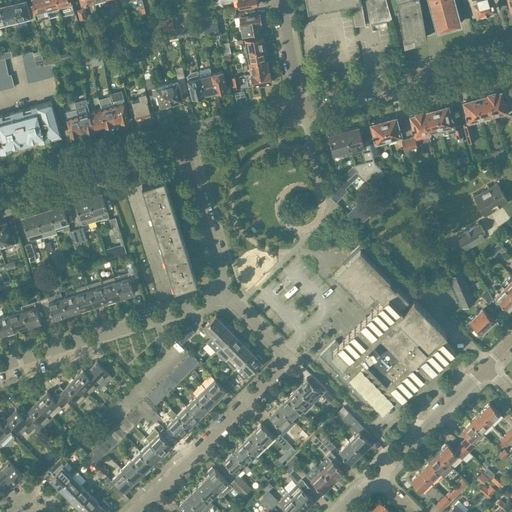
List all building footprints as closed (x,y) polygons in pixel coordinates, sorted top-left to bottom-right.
[(25,0),(23,0),(20,1),(19,0),(14,1),(14,2),(13,2),(17,20),(23,18),(24,20),(30,19),(25,0)] [(45,0),(32,0),(33,3),(31,3),(36,19),(43,17),(45,25),(51,24),(50,17),(45,0)] [(57,0),(45,0),(50,17),(61,14),(60,11),(57,0)] [(61,14),(61,16),(74,13),(71,0),(57,0),(60,11),(61,14)] [(386,20),(392,19),(386,0),(306,0),(308,12),(320,9),(340,6),(351,4),(355,26),(371,23),(372,30),(387,27),(386,20)] [(397,0),(404,42),(427,36),(420,0),(430,0),(438,28),(460,22),(454,0),(397,0)] [(481,16),(487,15),(483,0),(468,0),(470,5),(471,4),(473,12),(476,11),(477,14),(480,14),(481,16)] [(493,10),(499,8),(496,0),(483,0),(487,15),(493,13),(493,10)] [(13,2),(11,3),(10,2),(5,4),(0,6),(4,23),(4,25),(10,23),(10,21),(17,20),(13,2)] [(235,6),(223,8),(224,16),(235,13),(237,12),(235,6)] [(87,19),(84,7),(77,9),(80,21),(87,19)] [(237,12),(235,13),(236,17),(240,17),(241,25),(246,24),(247,33),(259,31),(258,26),(261,26),(260,22),(261,21),(260,12),(245,15),(244,10),(237,12)] [(201,13),(203,20),(212,18),(211,11),(201,13)] [(203,22),(206,36),(219,33),(217,20),(203,22)] [(164,32),(171,30),(169,24),(162,25),(164,32)] [(193,32),(204,30),(203,24),(192,26),(193,32)] [(193,34),(191,26),(177,28),(179,37),(193,34)] [(178,37),(177,30),(158,34),(159,40),(178,37)] [(119,35),(120,41),(129,39),(128,33),(119,35)] [(265,41),(263,41),(262,35),(242,38),(243,45),(246,44),(247,50),(266,47),(265,41)] [(141,46),(149,45),(147,38),(138,40),(140,49),(142,48),(141,46)] [(139,46),(128,48),(130,56),(141,54),(139,46)] [(267,53),(266,47),(247,50),(245,50),(247,62),(267,59),(266,53),(267,53)] [(0,58),(5,57),(12,55),(11,49),(0,52),(0,58)] [(104,59),(115,56),(113,49),(102,51),(104,59)] [(33,55),(32,51),(21,54),(23,62),(34,59),(33,55)] [(60,53),(62,59),(66,58),(69,57),(67,51),(60,53)] [(43,58),(44,64),(45,64),(51,63),(61,60),(59,52),(52,54),(52,55),(43,58)] [(98,52),(91,54),(93,63),(100,61),(98,52)] [(34,59),(36,67),(38,66),(44,64),(43,58),(42,53),(33,55),(34,59)] [(34,59),(23,62),(25,69),(32,68),(36,67),(34,59)] [(268,64),(267,59),(247,62),(248,67),(251,67),(251,73),(269,70),(269,64),(268,64)] [(45,64),(48,77),(54,75),(51,63),(45,64)] [(38,66),(41,79),(48,77),(45,64),(44,64),(38,66)] [(166,83),(171,102),(172,102),(183,99),(180,87),(187,85),(182,65),(175,67),(178,80),(172,81),(166,83)] [(7,66),(0,67),(0,76),(5,75),(9,74),(7,66)] [(41,79),(38,66),(36,67),(32,68),(35,81),(39,80),(41,79)] [(32,68),(25,69),(28,82),(35,81),(32,68)] [(216,92),(211,73),(210,68),(198,71),(204,95),(216,92)] [(187,76),(193,98),(204,95),(198,71),(198,70),(191,72),(187,76)] [(217,92),(219,93),(221,92),(222,91),(222,90),(228,89),(223,70),(211,73),(216,92),(217,92)] [(270,71),(269,70),(251,73),(246,73),(247,79),(248,79),(248,85),(271,81),(270,71)] [(8,88),(15,86),(11,73),(9,74),(5,75),(8,88)] [(0,80),(2,89),(8,88),(5,75),(0,76),(0,80)] [(160,105),(165,104),(167,105),(170,104),(171,102),(166,83),(154,86),(152,76),(145,78),(149,94),(154,93),(155,96),(158,95),(160,105)] [(232,77),(234,88),(241,87),(238,76),(232,77)] [(140,118),(144,117),(145,115),(151,113),(147,99),(148,99),(144,87),(138,88),(140,98),(133,100),(132,97),(126,99),(131,116),(136,114),(137,117),(139,116),(140,118)] [(487,91),(488,94),(494,114),(500,112),(501,115),(508,113),(505,100),(504,100),(501,90),(496,92),(495,89),(487,91)] [(127,119),(129,119),(122,92),(110,95),(113,105),(117,122),(123,121),(124,122),(127,121),(127,119)] [(489,115),(494,114),(488,94),(476,97),(481,117),(482,121),(490,119),(489,115)] [(75,103),(73,97),(68,98),(73,116),(78,114),(75,103)] [(467,121),(468,120),(481,117),(476,97),(463,100),(466,113),(465,113),(467,121)] [(0,149),(61,133),(52,100),(0,114),(0,149)] [(92,130),(92,129),(94,129),(89,111),(87,100),(75,103),(78,114),(83,132),(88,130),(89,131),(92,130)] [(112,124),(117,122),(113,105),(101,108),(106,126),(107,125),(108,126),(111,125),(112,124)] [(456,138),(462,136),(459,125),(454,127),(452,117),(451,118),(447,105),(435,108),(440,128),(442,134),(449,132),(449,133),(455,132),(456,138)] [(94,129),(106,126),(101,108),(90,111),(89,111),(94,129)] [(427,131),(440,128),(435,108),(422,111),(427,131)] [(414,135),(427,131),(422,111),(422,109),(414,111),(415,114),(410,115),(412,125),(411,125),(414,135)] [(77,133),(83,132),(78,114),(73,116),(66,118),(70,135),(72,134),(74,135),(76,135),(77,133)] [(383,118),(388,139),(402,135),(400,127),(399,127),(396,116),(390,118),(389,116),(383,118)] [(375,142),(388,139),(383,118),(377,120),(377,121),(370,123),(373,134),(375,142)] [(469,123),(463,124),(467,139),(473,137),(469,123)] [(373,156),(370,145),(368,139),(363,140),(359,126),(345,130),(351,152),(354,164),(353,165),(358,170),(356,172),(366,181),(372,176),(376,179),(384,171),(374,161),(373,156)] [(342,154),(351,152),(345,130),(328,134),(334,154),(342,152),(342,154)] [(414,136),(408,138),(410,148),(417,147),(414,136)] [(404,150),(410,148),(408,138),(401,140),(404,150)] [(370,145),(373,156),(379,154),(376,144),(370,145)] [(469,162),(467,155),(458,158),(460,164),(469,162)] [(358,170),(353,165),(341,177),(346,182),(356,172),(358,170)] [(142,183),(153,218),(175,211),(164,176),(142,183)] [(497,182),(474,195),(485,214),(508,201),(497,182)] [(102,192),(88,196),(94,214),(101,211),(103,218),(109,216),(107,210),(102,192)] [(96,220),(94,214),(88,196),(75,200),(82,224),(96,220)] [(360,201),(348,213),(359,225),(371,213),(360,201)] [(62,203),(49,208),(55,225),(56,230),(64,228),(64,230),(70,228),(62,203)] [(55,225),(49,208),(36,212),(42,232),(48,230),(47,228),(55,225)] [(153,218),(164,252),(186,245),(175,211),(153,218)] [(42,232),(36,212),(22,216),(30,240),(43,236),(42,232)] [(119,229),(116,217),(109,219),(113,231),(119,229)] [(457,235),(463,244),(484,231),(480,223),(475,225),(472,220),(469,222),(472,227),(457,235)] [(7,221),(0,222),(0,243),(6,242),(6,245),(17,242),(14,233),(11,234),(7,221)] [(77,229),(81,241),(88,239),(84,227),(77,229)] [(81,241),(77,229),(70,231),(75,248),(82,246),(81,241)] [(31,242),(25,244),(30,261),(36,259),(31,242)] [(126,243),(107,246),(109,256),(127,252),(126,243)] [(349,388),(351,386),(354,389),(352,391),(365,403),(371,397),(383,409),(394,398),(397,402),(424,376),(426,378),(455,349),(444,338),(447,335),(443,331),(445,329),(414,298),(403,308),(400,305),(409,297),(397,285),(395,287),(389,280),(390,279),(364,251),(365,250),(359,244),(351,252),(353,255),(335,273),(365,304),(368,300),(375,307),(339,343),(335,339),(320,354),(338,373),(336,375),(349,388)] [(186,245),(164,252),(174,287),(197,280),(186,245)] [(499,249),(495,245),(490,251),(493,254),(499,249)] [(5,263),(7,269),(16,267),(14,261),(5,263)] [(115,275),(121,296),(135,292),(134,290),(140,288),(135,269),(120,274),(115,275)] [(461,270),(449,275),(462,305),(474,300),(461,270)] [(507,278),(501,283),(504,286),(511,294),(511,275),(510,274),(510,273),(506,277),(507,278)] [(101,280),(108,300),(121,296),(115,275),(101,280)] [(0,284),(0,289),(0,290),(12,287),(10,279),(4,282),(4,284),(0,284)] [(88,284),(94,305),(108,300),(101,280),(88,284)] [(477,283),(481,290),(486,287),(482,280),(477,283)] [(75,288),(81,309),(94,305),(88,284),(75,288)] [(508,308),(511,304),(511,294),(504,286),(495,295),(508,308)] [(62,297),(68,313),(81,309),(75,288),(65,291),(67,295),(62,297)] [(489,303),(493,299),(487,288),(480,294),(489,303)] [(41,298),(44,308),(47,317),(53,315),(54,317),(68,313),(62,297),(61,292),(41,298)] [(41,319),(47,317),(44,308),(41,298),(21,304),(23,309),(28,325),(42,321),(41,319)] [(482,332),(484,330),(485,331),(493,323),(492,322),(495,319),(489,314),(492,310),(486,305),(483,308),(483,307),(466,324),(471,330),(475,327),(480,332),(480,331),(482,332)] [(9,313),(14,329),(28,325),(23,309),(9,313)] [(0,330),(1,334),(14,329),(9,313),(0,316),(0,330)] [(206,330),(212,336),(224,324),(215,314),(203,326),(201,324),(198,327),(204,333),(206,330)] [(234,333),(224,324),(212,336),(206,341),(215,351),(217,350),(234,333)] [(177,339),(181,344),(190,335),(185,330),(177,339)] [(240,345),(243,342),(234,333),(217,350),(226,359),(240,345)] [(248,347),(249,346),(245,341),(243,343),(243,342),(240,345),(226,359),(225,360),(234,369),(252,351),(248,347)] [(244,378),(261,361),(252,351),(234,369),(244,378)] [(186,357),(194,365),(199,361),(190,353),(186,357)] [(181,361),(190,370),(194,365),(186,357),(181,361)] [(112,376),(97,361),(86,372),(98,384),(101,387),(112,376)] [(181,361),(177,365),(186,374),(190,370),(181,361)] [(173,369),(181,378),(186,374),(177,365),(173,369)] [(88,393),(98,384),(86,372),(83,369),(73,379),(88,393)] [(173,369),(169,374),(177,382),(181,378),(173,369)] [(164,378),(173,386),(177,382),(169,374),(164,378)] [(220,380),(228,389),(233,384),(224,375),(220,380)] [(226,390),(214,377),(204,386),(217,399),(226,390)] [(307,377),(297,386),(310,399),(319,390),(307,377)] [(160,382),(169,391),(173,386),(164,378),(160,382)] [(77,404),(88,393),(73,379),(63,388),(60,385),(55,390),(66,401),(71,397),(77,404)] [(156,386),(164,395),(169,391),(160,382),(156,386)] [(152,391),(160,399),(164,395),(156,386),(152,391)] [(208,409),(217,399),(204,386),(195,396),(208,409)] [(313,403),(310,399),(297,386),(288,396),(301,409),(304,412),(313,403)] [(331,402),(335,398),(326,388),(322,393),(331,402)] [(52,415),(66,401),(55,390),(51,394),(48,391),(38,401),(52,415)] [(147,395),(156,403),(160,399),(152,391),(147,395)] [(143,399),(152,408),(156,403),(147,395),(143,399)] [(199,418),(208,409),(195,396),(186,405),(199,418)] [(301,409),(288,396),(279,405),(291,418),(301,409)] [(139,403),(156,420),(160,416),(152,408),(143,399),(139,403)] [(52,415),(38,401),(28,410),(25,407),(20,412),(19,412),(34,427),(37,430),(42,426),(52,415)] [(489,402),(480,411),(490,422),(500,413),(489,402)] [(151,425),(156,420),(139,403),(135,407),(143,416),(151,425)] [(189,427),(199,418),(186,405),(176,414),(189,427)] [(282,427),(291,418),(279,405),(269,415),(282,427)] [(345,405),(338,411),(352,425),(358,419),(345,405)] [(139,420),(143,416),(135,407),(130,412),(139,420)] [(3,414),(0,416),(0,421),(9,431),(14,426),(20,433),(25,429),(29,433),(34,427),(19,412),(20,412),(16,408),(6,418),(3,414)] [(481,431),(490,422),(480,411),(471,420),(481,431)] [(126,416),(135,424),(139,420),(130,412),(126,416)] [(187,433),(185,431),(189,427),(176,414),(167,423),(180,436),(182,438),(187,433)] [(126,416),(122,420),(130,429),(135,424),(126,416)] [(315,423),(318,427),(324,422),(320,418),(315,423)] [(118,424),(126,433),(130,429),(122,420),(118,424)] [(476,444),(472,440),(481,431),(471,420),(461,430),(467,435),(460,442),(469,451),(476,444)] [(0,421),(0,444),(11,433),(9,431),(0,421)] [(261,423),(251,432),(264,445),(273,435),(261,423)] [(314,431),(318,427),(315,423),(310,427),(314,431)] [(118,424),(113,428),(122,437),(126,433),(118,424)] [(511,427),(503,436),(508,441),(511,437),(511,427)] [(113,428),(109,432),(118,441),(118,440),(122,437),(113,428)] [(349,440),(361,452),(371,442),(367,438),(366,439),(359,431),(349,440)] [(109,432),(105,437),(114,445),(118,441),(109,432)] [(149,441),(162,454),(171,445),(158,432),(149,441)] [(255,454),(264,445),(251,432),(243,440),(242,441),(255,454)] [(291,446),(288,443),(280,434),(275,438),(291,453),(295,449),(291,446)] [(330,450),(322,441),(315,434),(310,439),(326,455),(330,450)] [(322,441),(330,450),(335,445),(326,436),(322,441)] [(109,449),(114,445),(105,437),(101,440),(101,441),(109,449)] [(79,445),(74,440),(66,448),(71,453),(79,445)] [(361,452),(349,440),(339,450),(343,454),(342,455),(344,456),(345,456),(351,462),(361,452)] [(96,445),(105,454),(109,449),(101,441),(96,445)] [(152,463),(162,454),(149,441),(140,450),(152,463)] [(240,444),(233,450),(245,463),(255,454),(242,441),(240,444)] [(462,457),(469,451),(460,442),(453,449),(448,443),(438,453),(452,467),(453,467),(463,458),(462,457)] [(496,446),(500,450),(504,445),(501,442),(496,446)] [(101,458),(105,454),(96,445),(92,449),(101,458)] [(96,462),(101,458),(92,449),(88,454),(96,462)] [(505,449),(502,452),(499,454),(502,457),(507,452),(505,449)] [(152,463),(140,450),(130,459),(143,472),(146,474),(150,469),(148,467),(152,463)] [(250,468),(245,463),(233,450),(223,460),(236,473),(241,467),(246,472),(250,468)] [(438,453),(429,462),(439,473),(443,476),(452,467),(438,453)] [(49,478),(59,488),(76,470),(62,455),(49,468),(54,473),(49,478)] [(317,465),(321,469),(333,480),(343,471),(338,466),(338,465),(331,457),(324,464),(321,461),(317,465)] [(0,467),(0,480),(5,486),(10,481),(13,485),(23,474),(8,459),(0,467)] [(134,481),(143,472),(130,459),(121,468),(134,481)] [(429,462),(420,471),(430,482),(439,473),(429,462)] [(306,474),(297,465),(296,463),(292,467),(293,469),(302,477),(302,478),(306,474)] [(209,473),(205,477),(218,490),(223,495),(232,486),(230,483),(215,468),(214,468),(212,466),(207,471),(209,473)] [(124,491),(134,481),(121,468),(112,478),(124,491)] [(302,477),(293,469),(288,474),(296,483),(302,477)] [(323,490),(333,480),(321,469),(317,473),(316,472),(309,478),(317,487),(318,486),(323,490)] [(86,479),(76,470),(59,488),(68,497),(81,484),(86,479)] [(421,491),(430,482),(420,471),(410,480),(421,491)] [(239,475),(234,479),(247,492),(252,488),(239,475)] [(269,480),(267,478),(264,475),(261,479),(265,483),(269,480)] [(209,499),(218,490),(205,477),(196,487),(209,499)] [(302,477),(296,483),(287,492),(304,509),(314,499),(310,495),(315,491),(302,478),(302,477)] [(243,497),(247,492),(234,479),(230,483),(232,486),(243,497)] [(504,484),(499,480),(496,484),(503,490),(505,487),(503,485),(504,484)] [(118,497),(123,492),(115,483),(110,488),(118,497)] [(90,493),(81,484),(68,497),(77,506),(90,493)] [(258,490),(264,496),(274,506),(278,502),(278,501),(278,500),(263,485),(258,490)] [(488,488),(487,488),(484,491),(490,496),(496,489),(491,485),(488,488)] [(203,511),(212,503),(209,499),(196,487),(187,496),(199,509),(202,511),(203,511)] [(287,492),(278,500),(278,501),(278,502),(288,511),(300,511),(304,509),(287,492)] [(89,511),(99,503),(90,493),(77,506),(82,511),(89,511)] [(183,511),(195,511),(199,509),(187,496),(177,506),(183,511)] [(271,511),(270,510),(274,506),(264,496),(260,501),(267,509),(264,511),(271,511)] [(436,505),(441,510),(450,501),(445,496),(436,505)] [(447,511),(465,511),(469,508),(459,499),(447,511)] [(498,503),(503,508),(506,504),(501,499),(498,503)] [(108,511),(99,503),(89,511),(108,511)]
